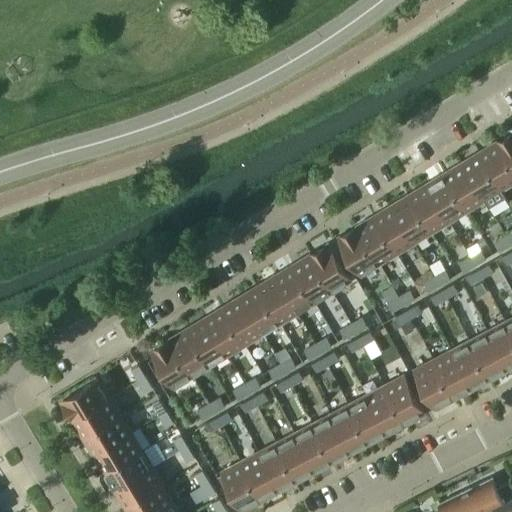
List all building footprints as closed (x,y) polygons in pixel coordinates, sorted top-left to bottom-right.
[(511,133),(497,143),(511,166),(511,133)] [(511,181),(511,166),(497,143),(480,153),(501,188),(511,181)] [(501,188),(480,153),(462,164),(484,199),(501,188)] [(484,199),(462,164),(445,174),(466,209),(484,199)] [(445,174),(428,185),(449,220),(466,209),(445,174)] [(449,220),(428,185),(410,195),(431,230),(449,220)] [(431,230),(410,195),(393,206),(414,241),(431,230)] [(414,241),(393,206),(375,216),(396,251),(414,241)] [(396,251),(375,216),(358,227),(379,262),(396,251)] [(379,262),(358,227),(339,238),(360,273),(379,262)] [(505,235),(494,241),(499,250),(510,243),(505,235)] [(329,244),(311,255),(332,290),(350,279),(329,244)] [(470,255),(475,263),(486,257),(481,248),(470,255)] [(511,248),(502,255),(506,263),(511,259),(511,248)] [(332,290),(311,255),(293,266),(314,301),(332,290)] [(470,255),(458,261),(463,270),(475,263),(470,255)] [(478,268),(482,277),(494,270),(489,262),(478,268)] [(314,301),(293,266),(276,276),(297,311),(314,301)] [(478,268),(466,275),(471,283),(482,277),(478,268)] [(434,275),(439,283),(450,277),(446,269),(434,275)] [(434,275),(423,281),(428,290),(439,283),(434,275)] [(297,311),(276,276),(258,287),(279,322),(297,311)] [(442,289),(447,297),(458,291),(453,282),(442,289)] [(279,322),(258,287),(241,297),(262,332),(279,322)] [(399,295),(404,303),(415,297),(410,289),(399,295)] [(442,289),(431,295),(435,303),(447,297),(442,289)] [(399,295),(387,301),(392,310),(404,303),(399,295)] [(262,332),(241,297),(223,308),(244,343),(262,332)] [(407,309),(411,317),(423,311),(418,302),(407,309)] [(244,343),(223,308),(206,318),(227,353),(244,343)] [(407,309),(395,315),(400,323),(411,317),(407,309)] [(351,322),(356,330),(367,324),(362,316),(351,322)] [(227,353),(206,318),(188,329),(210,364),(227,353)] [(351,322),(340,328),(344,337),(356,330),(351,322)] [(511,331),(507,322),(489,331),(508,367),(511,365),(511,331)] [(210,364),(188,329),(171,339),(192,374),(210,364)] [(359,336),(364,344),(375,338),(370,329),(359,336)] [(489,331),(470,341),(490,377),(508,367),(489,331)] [(316,342),(320,351),(332,344),(327,336),(316,342)] [(359,336),(347,342),(352,350),(364,344),(359,336)] [(192,374),(171,339),(152,351),(174,386),(192,374)] [(470,341),(452,351),(471,387),(490,377),(470,341)] [(316,342),(304,349),(309,357),(320,351),(316,342)] [(323,356),(328,364),(339,358),(335,349),(323,356)] [(453,396),(471,387),(452,351),(434,360),(453,396)] [(280,362),(285,371),(296,364),(291,356),(280,362)] [(323,356),(312,362),(317,371),(328,364),(323,356)] [(453,396),(434,360),(415,370),(434,406),(453,396)] [(280,362),(269,369),(273,377),(285,371),(280,362)] [(146,375),(139,363),(131,368),(138,380),(146,375)] [(288,376),(292,384),(304,378),(299,369),(288,376)] [(146,375),(138,380),(145,391),(153,386),(146,375)] [(244,382),(249,391),(261,384),(256,376),(244,382)] [(288,376),(276,382),(281,391),(292,384),(288,376)] [(424,412),(405,376),(387,385),(405,421),(424,412)] [(97,379),(63,400),(74,418),(108,397),(97,379)] [(244,382),(233,389),(238,397),(249,391),(244,382)] [(387,385),(368,395),(387,431),(405,421),(387,385)] [(252,396),(257,404),(268,398),(263,390),(252,396)] [(368,395),(350,405),(369,441),(387,431),(368,395)] [(209,403),(214,411),(225,404),(220,396),(209,403)] [(252,396),(241,402),(246,411),(257,404),(252,396)] [(84,435),(119,414),(108,397),(74,418),(84,435)] [(167,410),(161,398),(152,403),(159,415),(167,410)] [(209,403),(198,409),(202,417),(214,411),(209,403)] [(350,405),(332,414),(351,450),(369,441),(350,405)] [(167,410),(159,415),(166,426),(174,421),(167,410)] [(217,416),(221,425),(233,418),(228,410),(217,416)] [(95,453),(130,432),(119,414),(84,435),(95,453)] [(333,460),(351,450),(332,414),(314,424),(333,460)] [(217,416),(205,423),(210,431),(221,425),(217,416)] [(315,469),(333,460),(314,424),(296,433),(315,469)] [(105,471),(140,450),(130,432),(95,453),(105,471)] [(188,445),(182,433),(173,438),(175,441),(180,450),(188,445)] [(296,433),(277,443),(296,479),(315,469),(296,433)] [(175,441),(162,449),(167,458),(180,450),(175,441)] [(277,443),(259,453),(278,489),(296,479),(277,443)] [(188,445),(180,450),(187,461),(195,456),(188,445)] [(116,488),(151,467),(140,450),(105,471),(116,488)] [(260,498),(278,489),(259,453),(241,462),(260,498)] [(260,498),(241,462),(222,472),(241,508),(260,498)] [(127,506),(161,485),(151,467),(116,488),(127,506)] [(209,480),(203,468),(195,473),(201,485),(209,480)] [(493,476),(439,502),(443,511),(487,511),(487,510),(503,502),(507,511),(508,511),(511,510),(511,488),(509,482),(498,487),(493,476)] [(209,480),(201,485),(208,496),(216,491),(209,480)] [(130,511),(156,511),(172,502),(161,485),(127,506),(130,511)] [(220,511),(227,508),(220,497),(212,502),(217,511),(220,511)] [(177,511),(172,502),(156,511),(177,511)]
